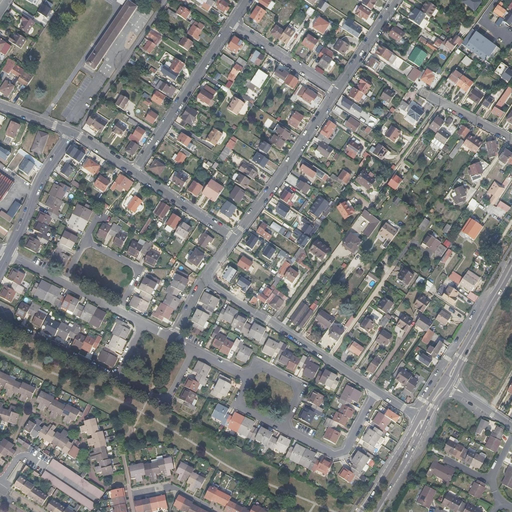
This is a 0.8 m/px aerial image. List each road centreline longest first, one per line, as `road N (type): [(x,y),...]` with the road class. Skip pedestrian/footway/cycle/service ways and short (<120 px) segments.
road 1 (residential): [(233,239),(205,279),(376,390)]
road 2 (residential): [(233,22),(134,173)]
road 3 (residential): [(335,93),(233,239)]
road 4 (residential): [(280,426),(331,455),(345,452),(376,390)]
road 5 (residential): [(73,133),(42,176),(8,253)]
road 6 (residential): [(117,375),(0,317)]
road 7 (residential): [(335,93),(233,22)]
